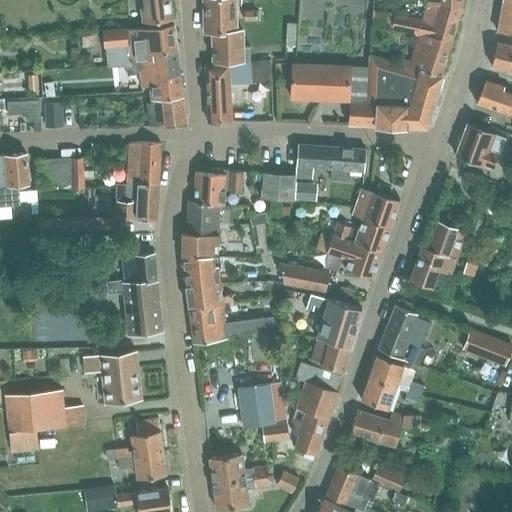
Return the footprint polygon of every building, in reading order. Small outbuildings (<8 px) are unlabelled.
[(172,18),(170,0),(140,0),(143,22),(172,18)] [(235,0),(202,0),(204,31),(211,30),(212,62),(230,61),(239,61),(251,59),(250,45),(243,45),(243,30),(237,30),(235,0)] [(386,28),(415,35),(418,31),(451,41),(462,6),(461,0),(427,0),(427,4),(420,19),(373,12),(372,26),(386,28)] [(511,0),(501,0),(498,30),(511,31),(511,0)] [(257,19),(257,11),(245,12),(245,19),(257,19)] [(177,49),(174,23),(104,30),(106,45),(108,44),(109,56),(107,57),(108,66),(127,65),(127,67),(132,66),(131,62),(153,60),(152,53),(177,49)] [(372,26),(371,41),(381,41),(382,32),(386,33),(386,28),(372,26)] [(442,73),(451,41),(418,31),(415,35),(407,64),(442,73)] [(511,46),(495,42),(492,65),(511,69),(511,46)] [(180,72),(177,49),(152,53),(153,60),(131,62),(132,66),(127,67),(127,74),(140,73),(142,85),(150,85),(150,84),(160,83),(159,75),(180,72)] [(427,125),(442,73),(407,64),(369,54),(366,101),(372,102),(371,124),(427,125)] [(232,119),(231,82),(252,81),(251,59),(239,61),(230,61),(212,62),(205,63),(207,120),(232,119)] [(292,62),(291,97),(351,99),(350,102),(358,101),(359,65),(292,62)] [(183,96),(180,72),(159,75),(160,83),(150,84),(150,85),(152,99),(183,96)] [(38,75),(29,75),(30,95),(39,94),(38,75)] [(485,78),(476,101),(511,112),(511,90),(503,88),(504,84),(485,78)] [(54,82),(45,83),(47,96),(56,95),(54,82)] [(186,123),(183,96),(152,99),(152,101),(146,102),(149,125),(186,123)] [(7,101),(8,113),(28,112),(29,120),(40,119),(38,99),(7,101)] [(45,101),(46,126),(62,125),(61,100),(45,101)] [(372,102),(366,101),(366,102),(358,101),(350,102),(350,123),(371,124),(372,102)] [(494,132),(467,123),(456,154),(492,167),(498,152),(489,149),(494,132)] [(30,138),(30,147),(51,147),(51,138),(30,138)] [(158,183),(161,142),(142,141),(129,142),(127,182),(158,183)] [(365,168),(366,148),(300,143),(298,174),(314,175),(315,164),(332,165),(332,176),(347,177),(348,167),(365,168)] [(29,182),(26,153),(0,155),(0,203),(19,202),(18,183),(29,182)] [(38,188),(84,186),(83,156),(36,157),(38,188)] [(241,191),(243,170),(209,167),(209,171),(195,170),(193,199),(235,205),(236,205),(236,198),(227,197),(227,200),(224,200),(224,190),(241,191)] [(296,175),(296,173),(263,171),(261,196),(294,198),(296,175)] [(156,219),(158,183),(127,182),(116,182),(115,217),(156,219)] [(399,200),(397,199),(372,190),(361,188),(353,213),(362,217),(359,228),(338,220),(334,233),(381,251),(399,200)] [(227,224),(235,205),(193,199),(188,199),(186,232),(182,231),(182,254),(220,256),(219,254),(213,255),(214,244),(219,244),(219,232),(218,232),(219,223),(227,224)] [(53,206),(52,220),(71,221),(72,208),(53,206)] [(266,213),(251,216),(253,226),(268,223),(266,213)] [(455,258),(447,255),(458,228),(438,220),(428,246),(422,244),(409,277),(431,286),(438,268),(450,272),(455,258)] [(373,275),(381,251),(334,233),(333,235),(322,231),(316,247),(348,258),(345,266),(373,275)] [(162,330),(154,252),(122,255),(125,281),(112,283),(113,291),(123,290),(128,333),(162,330)] [(221,264),(220,256),(182,254),(182,255),(186,286),(220,283),(219,281),(217,265),(221,264)] [(478,263),(467,260),(464,271),(475,275),(478,263)] [(282,274),(278,261),(268,263),(271,277),(282,274)] [(325,291),(329,271),(278,261),(282,274),(284,283),(325,291)] [(221,295),(220,283),(186,286),(188,304),(232,299),(231,294),(221,295)] [(350,346),(362,308),(328,298),(310,293),(306,307),(312,309),(314,304),(325,308),(316,336),(350,346)] [(232,299),(188,304),(193,341),(227,337),(227,335),(238,334),(246,332),(250,332),(274,328),(287,327),(285,313),(225,322),(222,301),(232,299)] [(416,312),(395,304),(378,347),(418,363),(425,347),(420,345),(429,321),(415,315),(416,312)] [(274,328),(250,332),(253,361),(278,358),(274,328)] [(504,363),(511,344),(511,343),(471,328),(463,348),(504,363)] [(246,332),(238,334),(239,344),(247,342),(246,332)] [(342,371),(350,346),(316,336),(318,337),(310,360),(321,363),(321,364),(342,371)] [(102,369),(105,402),(142,398),(136,349),(84,355),(86,371),(102,369)] [(376,354),(369,375),(396,385),(407,389),(410,380),(414,367),(403,364),(376,354)] [(301,361),(295,376),(305,380),(335,390),(341,375),(301,361)] [(369,375),(361,398),(388,408),(396,385),(369,375)] [(338,390),(335,390),(305,380),(291,421),(295,422),(292,431),(299,434),(295,447),(315,454),(338,390)] [(410,380),(407,389),(421,394),(424,384),(410,380)] [(281,381),(237,387),(243,430),(263,427),(265,440),(289,436),(281,381)] [(62,388),(5,394),(9,430),(57,425),(83,422),(81,406),(64,408),(62,388)] [(407,389),(403,399),(417,404),(421,394),(407,389)] [(390,417),(357,409),(351,433),(394,445),(402,427),(422,426),(421,414),(404,415),(392,411),(390,417)] [(106,448),(107,458),(142,454),(164,452),(161,429),(160,429),(158,416),(136,420),(137,432),(131,433),(133,448),(128,449),(128,445),(106,448)] [(427,419),(425,428),(456,434),(458,425),(427,419)] [(57,425),(9,430),(11,450),(19,449),(38,447),(37,439),(58,437),(57,425)] [(167,473),(164,452),(142,454),(107,458),(108,459),(117,457),(119,467),(135,465),(137,477),(167,473)] [(242,452),(209,456),(212,482),(268,474),(269,474),(267,464),(244,467),(242,452)] [(338,464),(325,492),(364,510),(368,499),(373,501),(380,483),(338,464)] [(402,477),(378,466),(373,477),(397,487),(402,477)] [(292,491),(299,477),(283,469),(276,483),(292,491)] [(270,484),(269,474),(268,474),(212,482),(216,508),(249,503),(247,488),(270,484)] [(114,484),(85,488),(87,508),(117,505),(115,493),(114,484)] [(117,505),(137,502),(138,511),(171,511),(168,486),(115,493),(117,505)] [(396,489),(391,502),(403,506),(408,494),(396,489)] [(324,497),(316,511),(356,511),(353,510),(352,511),(324,497)]
